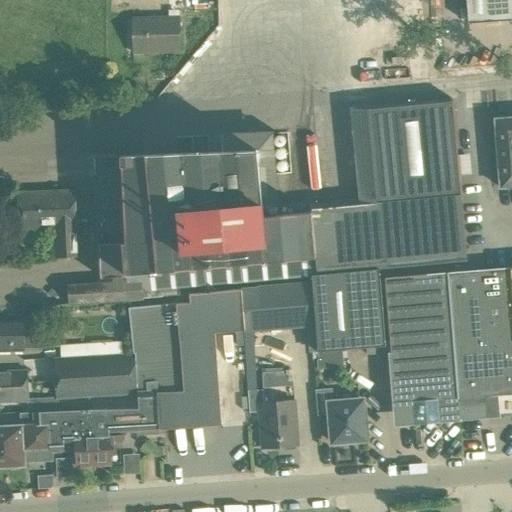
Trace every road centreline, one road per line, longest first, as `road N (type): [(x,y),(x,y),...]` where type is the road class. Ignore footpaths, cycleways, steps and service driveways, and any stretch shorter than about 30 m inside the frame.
road 1 (residential): [(0,511),(511,470)]
road 2 (unknown): [(324,95),(511,74)]
